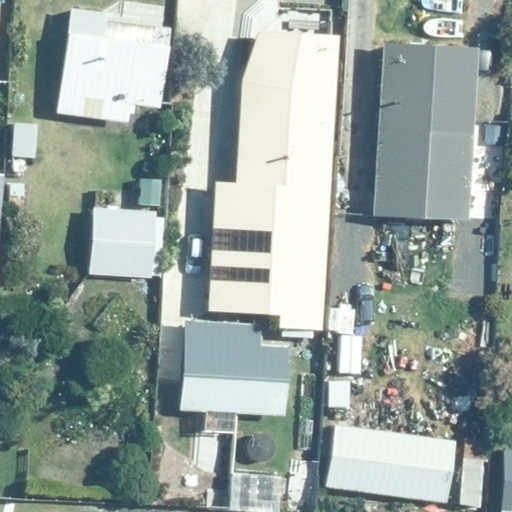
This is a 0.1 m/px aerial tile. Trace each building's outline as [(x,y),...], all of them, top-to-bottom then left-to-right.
[(102,8),(62,2),(48,111),(124,121),(126,103),(156,107),(166,25),(143,22),(141,39),(99,33),(102,8)] [(268,325),(282,325),(316,327),(331,33),(234,29),(229,180),(204,179),(200,310),(268,310),(268,325)] [(473,43),(374,37),(366,214),(465,219),(473,43)] [(82,200),(81,272),(153,274),(155,202),(82,200)] [(176,319),(173,410),(278,413),(280,342),(250,342),(250,321),(176,319)] [(346,408),(345,382),(373,381),(372,350),(327,350),(328,377),(318,377),(318,408),(346,408)] [(450,439),(328,422),(319,488),(442,505),(450,439)] [(484,434),(456,433),(451,504),(480,506),(484,434)]
